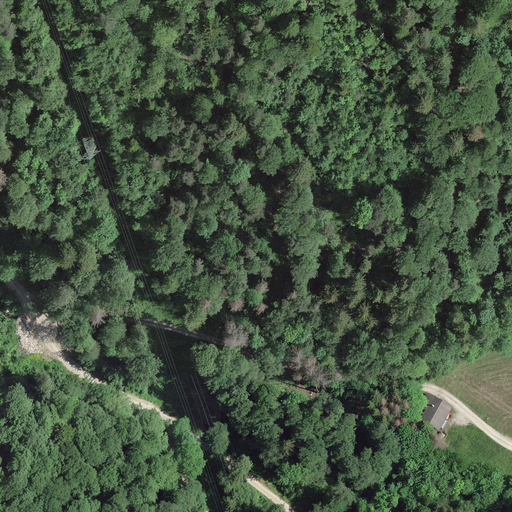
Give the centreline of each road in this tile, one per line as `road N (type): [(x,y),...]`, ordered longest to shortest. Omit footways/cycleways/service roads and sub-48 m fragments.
road 1 (track): [(21,296),(53,309),(137,319),(288,365),(414,386)]
road 2 (track): [(297,511),(165,417),(119,400)]
road 3 (track): [(119,400),(48,343),(21,296)]
road 4 (track): [(119,400),(206,511)]
